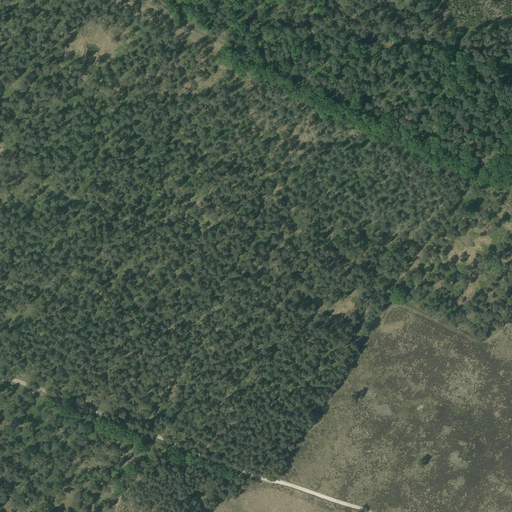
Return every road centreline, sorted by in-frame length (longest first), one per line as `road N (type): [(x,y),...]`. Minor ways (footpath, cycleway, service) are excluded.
road 1 (track): [(366,511),(0,375)]
road 2 (track): [(0,166),(176,242),(119,422)]
road 3 (track): [(176,242),(330,303),(369,311),(387,305)]
road 4 (track): [(387,305),(274,481)]
road 5 (track): [(387,305),(481,343),(511,309)]
